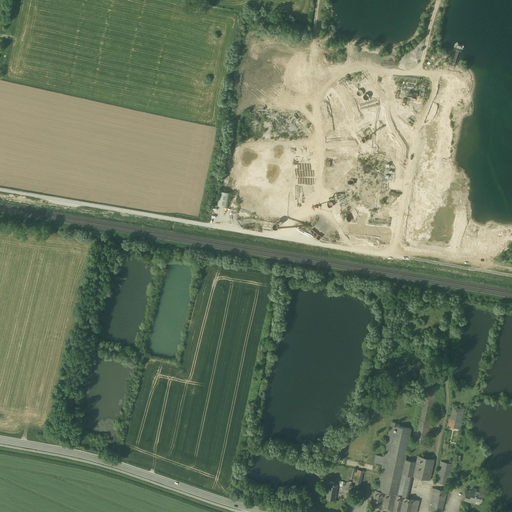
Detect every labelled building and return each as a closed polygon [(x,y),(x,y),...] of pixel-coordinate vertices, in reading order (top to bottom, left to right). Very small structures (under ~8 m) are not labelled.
[(228,208),(231,193),(220,191),(217,206),(228,208)] [(62,334),(48,330),(46,337),(61,340),(62,334)] [(442,374),(428,371),(413,442),(427,445),(442,374)] [(442,456),(453,458),(463,408),(453,406),(442,456)] [(405,460),(411,429),(394,426),(395,422),(392,421),(384,457),(376,455),(374,463),(383,464),(377,490),(408,497),(412,477),(430,481),(435,459),(418,455),(416,462),(405,460)] [(437,482),(448,484),(453,458),(442,456),(437,482)] [(349,495),(359,498),(361,490),(359,489),(364,472),(356,470),(349,495)] [(336,494),(337,494),(338,491),(337,491),(337,488),(328,487),(326,497),(332,498),(332,499),(334,500),(335,499),(336,494)] [(435,489),(430,510),(437,511),(442,511),(447,491),(435,489)] [(482,500),(484,491),(472,489),(471,493),(466,492),(464,501),(475,503),(476,499),(482,500)] [(410,511),(416,511),(419,500),(408,497),(377,490),(373,490),(371,500),(372,500),(370,510),(380,511),(410,511)]
